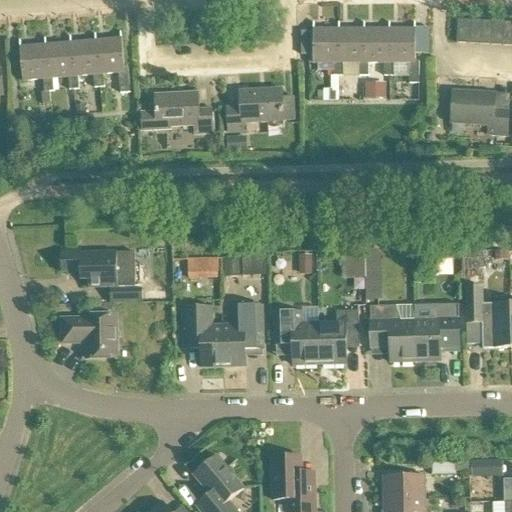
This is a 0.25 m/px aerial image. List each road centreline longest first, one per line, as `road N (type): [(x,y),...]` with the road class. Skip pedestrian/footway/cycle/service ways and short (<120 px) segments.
road 1 (track): [(34,192),(511,177)]
road 2 (residential): [(290,0),(289,57),(272,65),(161,68),(147,59),(145,0)]
road 3 (residential): [(511,409),(343,413)]
road 4 (residential): [(343,413),(178,414)]
road 5 (residential): [(178,414),(81,405),(28,386)]
road 6 (residential): [(93,511),(153,467),(177,436),(178,414)]
